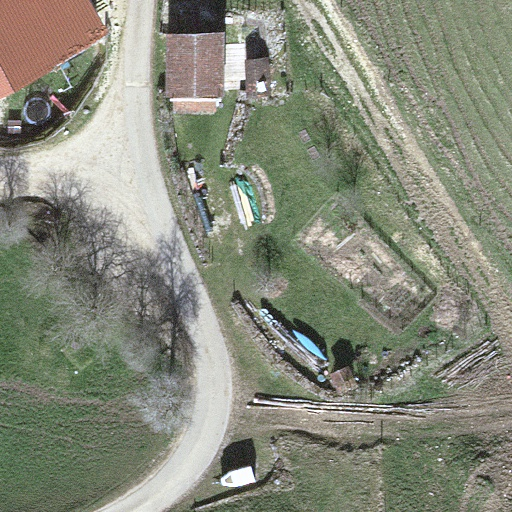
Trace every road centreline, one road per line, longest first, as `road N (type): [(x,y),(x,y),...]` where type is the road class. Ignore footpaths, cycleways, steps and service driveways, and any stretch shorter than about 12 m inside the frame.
road 1 (unclassified): [(118,511),(168,482),(191,457),(212,392),(205,325),(139,151),(134,0)]
road 2 (track): [(279,0),(346,109),(468,277)]
road 3 (track): [(0,170),(139,151)]
